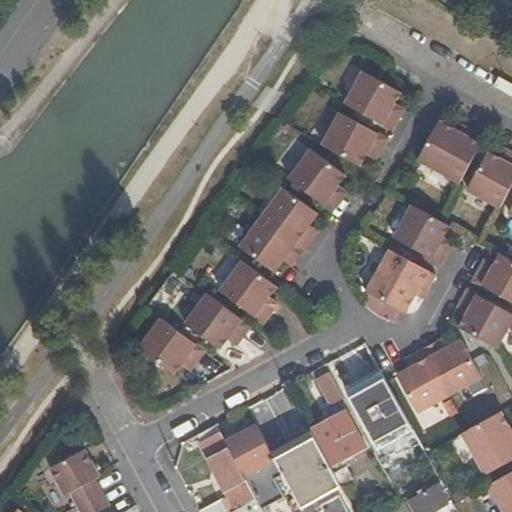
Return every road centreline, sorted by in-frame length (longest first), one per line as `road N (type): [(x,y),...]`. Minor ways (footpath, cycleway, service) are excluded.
road 1 (residential): [(134,439),(350,329)]
road 2 (residential): [(468,249),(421,334),(350,329)]
road 3 (residential): [(350,329),(315,269),(362,203)]
road 4 (residential): [(334,0),(453,70)]
